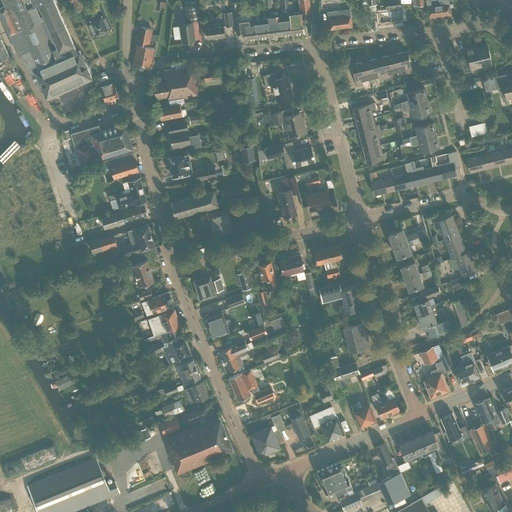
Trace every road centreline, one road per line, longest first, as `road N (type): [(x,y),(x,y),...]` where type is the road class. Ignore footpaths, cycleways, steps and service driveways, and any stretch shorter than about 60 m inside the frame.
road 1 (unclassified): [(256,483),(172,265)]
road 2 (residential): [(417,416),(358,221)]
road 3 (residential): [(132,91),(163,60),(314,44)]
road 4 (residential): [(172,265),(358,221)]
road 5 (residential): [(358,221),(314,44)]
road 6 (unclassified): [(172,265),(135,105)]
road 7 (residential): [(358,221),(456,196),(511,210)]
road 8 (unclassified): [(288,470),(417,416)]
road 9 (residential): [(314,44),(435,29)]
